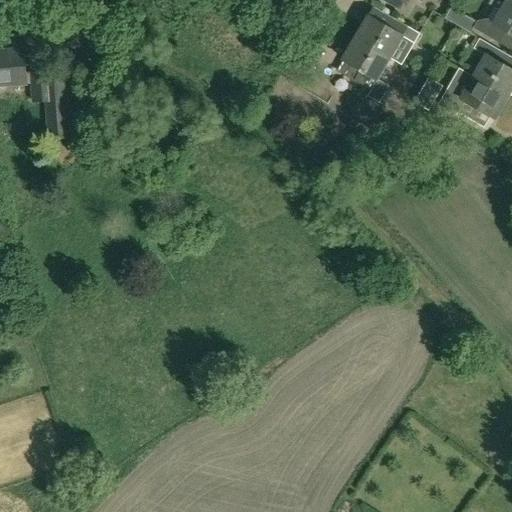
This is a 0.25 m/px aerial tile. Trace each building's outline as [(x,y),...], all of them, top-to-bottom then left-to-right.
[(71,0),(58,0),(77,11),(81,6),(71,0)] [(102,24),(111,10),(96,0),(88,0),(82,9),(102,24)] [(419,0),(422,2),(423,0),(386,0),(400,8),(404,0),(419,0)] [(511,34),(511,4),(506,1),(506,0),(491,0),(489,4),(500,10),(493,23),(489,29),(451,7),(445,19),(471,34),(471,33),(492,45),(501,28),(511,34)] [(414,44),(420,34),(374,7),(369,17),(368,16),(355,38),(390,58),(402,37),(414,44)] [(362,70),(356,80),(372,89),(368,96),(380,103),(389,86),(377,79),(390,58),(355,38),(343,59),(362,70)] [(486,55),(474,77),(508,97),(511,90),(511,57),(508,55),(480,39),(474,48),(486,55)] [(25,76),(23,50),(0,51),(0,85),(32,83),(33,102),(46,101),(49,139),(69,138),(64,77),(51,78),(51,72),(31,73),(32,76),(25,76)] [(508,97),(474,77),(461,69),(456,77),(455,76),(441,100),(472,118),(477,108),(495,119),(508,97)] [(436,99),(421,91),(414,103),(428,111),(436,99)] [(20,317),(18,304),(4,307),(7,319),(20,317)]
